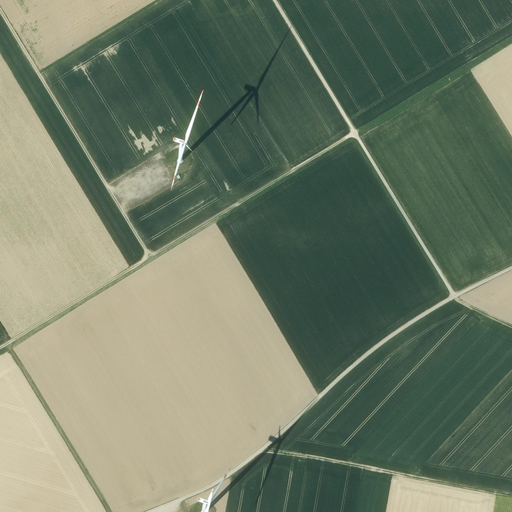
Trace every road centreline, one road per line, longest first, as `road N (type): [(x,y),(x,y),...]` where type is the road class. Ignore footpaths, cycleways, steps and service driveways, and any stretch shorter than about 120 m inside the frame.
road 1 (track): [(511,38),(0,347)]
road 2 (track): [(454,296),(377,346),(239,467),(150,511)]
road 3 (track): [(454,296),(274,0)]
road 4 (track): [(0,10),(149,256)]
road 5 (track): [(262,449),(511,495)]
road 6 (track): [(7,343),(112,511)]
road 7 (track): [(38,74),(160,0)]
